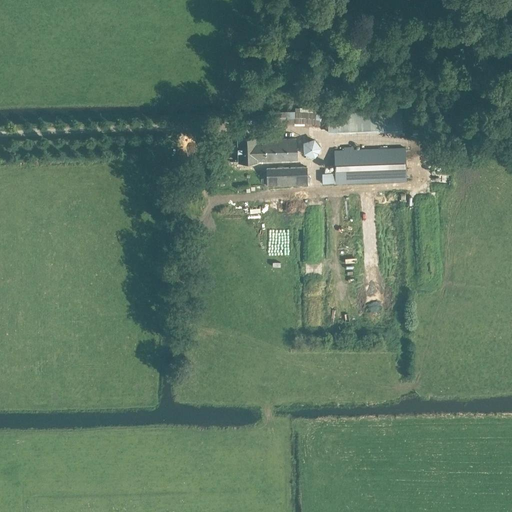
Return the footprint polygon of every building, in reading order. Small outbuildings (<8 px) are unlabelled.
[(321,125),(322,109),(297,108),(296,124),(321,125)] [(330,134),(386,132),(386,111),(329,113),(330,134)] [(269,124),(295,123),(294,112),(269,113),(269,124)] [(256,140),(256,138),(238,138),(238,162),(297,160),(296,139),(256,140)] [(335,184),(407,182),(406,149),(334,151),(335,184)] [(268,186),(307,185),(307,167),(267,168),(268,186)]
